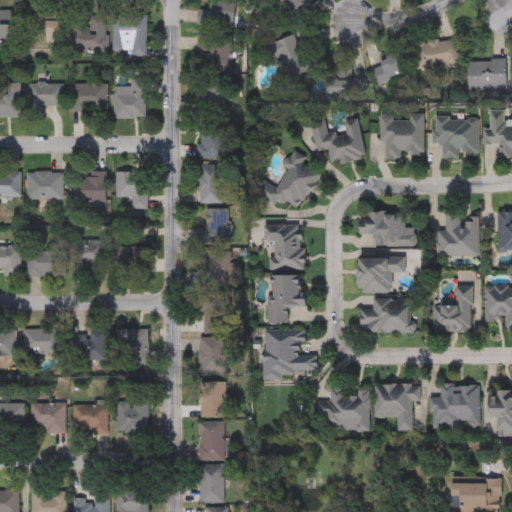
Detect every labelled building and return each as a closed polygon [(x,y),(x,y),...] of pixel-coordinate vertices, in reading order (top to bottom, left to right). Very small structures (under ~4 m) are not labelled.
[(235,0),(235,28),(198,28),(198,11),(210,11),(210,0),(235,0)] [(147,15),(147,56),(112,56),(112,15),(147,15)] [(0,16),(62,18),(61,43),(0,41),(0,16)] [(105,17),(105,52),(70,52),(70,17),(105,17)] [(230,72),(208,72),(208,52),(198,52),(198,35),(231,35),(230,72)] [(310,72),(288,80),(281,61),(274,64),(268,45),(297,35),(310,72)] [(414,43),(457,39),(460,64),(416,69),(414,43)] [(370,65),(404,49),(414,69),(379,85),(370,65)] [(470,60),(506,60),(506,89),(470,89),(470,60)] [(365,94),(326,94),(326,77),(365,77),(365,94)] [(225,115),(199,114),(200,79),(226,79),(225,115)] [(0,84),(20,84),(20,118),(0,118),(0,84)] [(63,84),(63,106),(43,106),(43,118),(27,118),(27,84),(63,84)] [(108,85),(108,112),(70,112),(70,85),(108,85)] [(146,85),(146,118),(114,119),(114,86),(146,85)] [(511,157),(500,157),(500,145),(484,144),(484,128),(490,128),(490,110),(505,111),(505,119),(511,119),(511,157)] [(359,119),(365,159),(330,165),(328,150),(316,152),(310,114),(325,112),(328,132),(345,129),(344,121),(359,119)] [(424,154),(401,154),(401,160),(382,159),(383,115),(408,116),(408,113),(424,113),(424,154)] [(433,145),(434,117),(479,118),(478,158),(442,157),(442,146),(433,145)] [(201,159),(201,122),(225,122),(225,159),(201,159)] [(257,194),(265,181),(277,188),(290,168),(284,165),(292,153),(322,172),(298,210),(287,203),(283,210),(257,194)] [(223,204),(199,204),(199,166),(223,166),(223,204)] [(0,197),(0,172),(21,172),(21,197),(0,197)] [(62,172),(62,200),(26,200),(26,172),(62,172)] [(73,203),(73,179),(90,179),(90,172),(106,172),(106,203),(73,203)] [(116,199),(116,173),(146,173),(146,209),(130,209),(130,199),(116,199)] [(229,244),(201,244),(201,210),(229,210),(229,244)] [(373,246),(373,235),(360,235),(360,212),(405,211),(405,227),(415,227),(415,245),(373,246)] [(511,249),(498,249),(498,211),(511,211),(511,249)] [(479,255),(437,255),(437,230),(445,230),(445,213),(479,213),(479,255)] [(304,268),(266,267),(267,221),(305,221),(304,268)] [(85,267),(85,273),(72,272),(74,245),(105,246),(104,268),(85,267)] [(0,247),(20,247),(20,277),(3,277),(3,271),(0,271),(0,247)] [(113,248),(148,248),(148,275),(113,275),(113,248)] [(65,252),(65,277),(26,277),(26,252),(65,252)] [(201,255),(228,254),(229,332),(204,332),(203,302),(219,302),(219,293),(202,293),(201,255)] [(392,271),(392,292),(358,292),(358,257),(405,256),(405,271),(392,271)] [(269,321),(269,273),(304,274),(304,306),(287,306),(287,322),(269,321)] [(511,328),(505,328),(505,318),(486,318),(486,284),(511,284),(511,328)] [(472,286),(471,332),(434,331),(434,303),(454,303),(455,286),(472,286)] [(413,332),(361,330),(361,307),(372,308),(372,298),(414,299),(413,332)] [(304,329),(304,354),(318,354),(317,369),(294,369),(294,378),(264,377),(264,328),(304,329)] [(16,355),(0,355),(0,329),(16,329),(16,355)] [(23,329),(61,329),(61,353),(23,353),(23,329)] [(149,366),(117,366),(117,329),(149,329),(149,366)] [(70,331),(106,331),(106,360),(70,360),(70,331)] [(225,371),(199,371),(199,337),(225,337),(225,371)] [(226,417),(201,417),(201,381),(226,381),(226,417)] [(413,400),(413,430),(396,430),(396,417),(375,418),(375,383),(419,382),(420,400),(413,400)] [(441,395),(440,383),(479,383),(479,427),(431,427),(431,395),(441,395)] [(319,418),(319,400),(330,400),(330,387),(347,387),(347,393),(356,393),(356,388),(370,388),(370,429),(324,429),(324,418),(319,418)] [(498,417),(490,417),(490,389),(511,389),(511,435),(498,435),(498,417)] [(118,401),(149,401),(149,432),(118,432),(118,401)] [(0,403),(24,403),(24,431),(0,431),(0,403)] [(65,403),(65,432),(31,432),(31,403),(65,403)] [(107,432),(73,432),(72,404),(107,404),(107,432)] [(224,460),(199,460),(199,421),(224,421),(224,460)] [(224,465),(224,502),(200,502),(200,465),(224,465)] [(450,511),(452,482),(486,482),(487,479),(501,479),(501,511),(450,511)] [(0,511),(0,489),(20,489),(20,511),(0,511)] [(109,511),(73,511),(73,499),(95,499),(95,489),(109,489),(109,511)] [(66,511),(32,511),(32,490),(66,490),(66,511)] [(115,511),(115,491),(149,490),(149,511),(115,511)]
